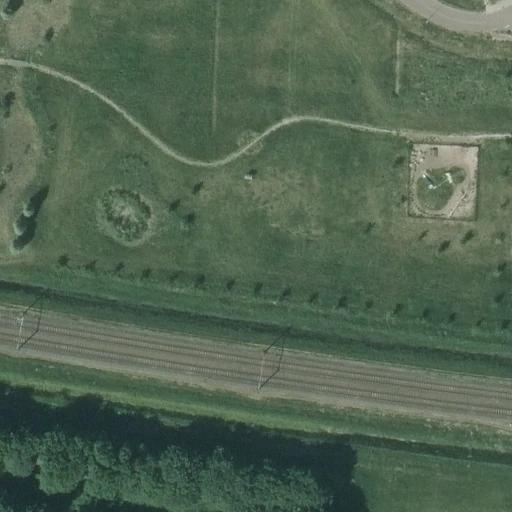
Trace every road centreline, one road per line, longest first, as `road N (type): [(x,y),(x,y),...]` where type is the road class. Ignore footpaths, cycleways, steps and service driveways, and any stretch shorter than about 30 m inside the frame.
road 1 (track): [(144,511),(0,479)]
road 2 (track): [(255,140),(265,60),(288,0)]
